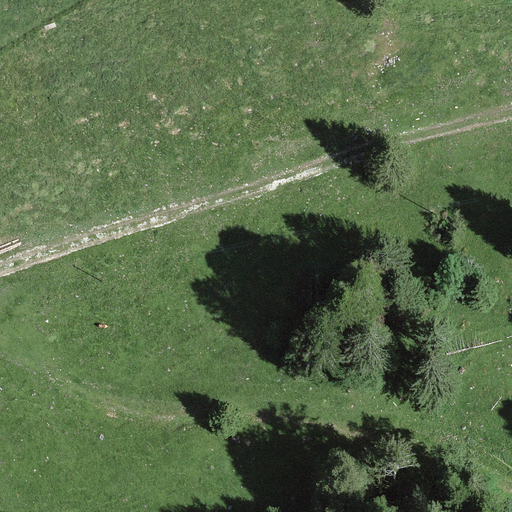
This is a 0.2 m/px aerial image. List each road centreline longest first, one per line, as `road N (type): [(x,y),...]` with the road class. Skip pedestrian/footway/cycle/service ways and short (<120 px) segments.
road 1 (track): [(511,486),(403,438),(250,399),(162,407),(0,333)]
road 2 (track): [(511,118),(0,278)]
